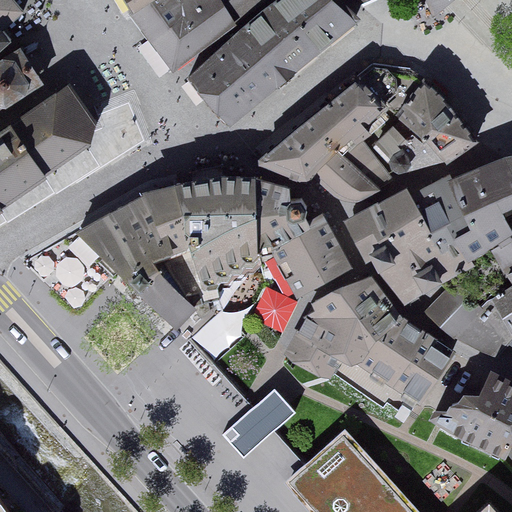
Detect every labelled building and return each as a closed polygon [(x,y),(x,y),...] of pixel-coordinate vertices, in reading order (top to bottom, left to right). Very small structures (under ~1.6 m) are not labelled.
[(0,0),(0,16),(16,4),(12,0),(0,0)] [(162,0),(127,0),(139,16),(162,0)] [(220,0),(170,0),(143,21),(175,64),(235,19),(220,0)] [(266,52),(204,98),(218,118),(241,121),(355,26),(332,0),(280,0),(247,29),(266,52)] [(228,0),(241,16),(261,0),(228,0)] [(428,0),(433,21),(458,0),(428,0)] [(0,57),(14,45),(0,28),(0,57)] [(266,52),(247,29),(199,69),(193,81),(204,98),(266,52)] [(375,47),(343,71),(380,113),(395,117),(425,83),(413,59),(375,47)] [(45,86),(22,51),(0,66),(0,111),(1,113),(45,86)] [(380,113),(343,71),(258,146),(295,187),(380,113)] [(425,83),(395,117),(423,141),(404,147),(411,171),(441,162),(473,141),(449,103),(425,83)] [(78,103),(68,89),(15,124),(48,172),(87,145),(95,129),(78,103)] [(0,214),(49,179),(10,125),(0,132),(0,214)] [(380,138),(357,151),(379,191),(402,178),(380,138)] [(373,183),(348,160),(337,158),(321,173),(320,185),(347,210),(373,183)] [(511,158),(503,161),(511,180),(511,158)] [(511,180),(503,161),(428,195),(465,272),(500,254),(511,248),(511,227),(505,213),(511,209),(511,180)] [(259,174),(180,188),(200,298),(260,271),(259,174)] [(291,197),(262,180),(262,247),(306,228),(291,197)] [(173,187),(142,194),(156,258),(187,251),(173,187)] [(463,273),(408,188),(352,224),(406,309),(463,273)] [(139,201),(73,238),(137,295),(159,271),(139,201)] [(355,269),(323,219),(274,246),(299,299),(355,269)] [(511,249),(500,254),(511,282),(511,287),(494,300),(511,331),(511,249)] [(202,303),(175,261),(143,296),(179,329),(202,303)] [(321,312),(306,320),(282,361),(332,391),(346,367),(418,409),(452,352),(398,321),(371,274),(317,305),(321,312)] [(487,309),(458,282),(430,313),(460,339),(487,309)] [(511,446),(511,380),(493,371),(481,394),(462,393),(449,417),(511,448),(511,446)] [(477,511),(421,511),(347,430),(287,483),(313,511),(498,511),(489,502),(477,511)]
